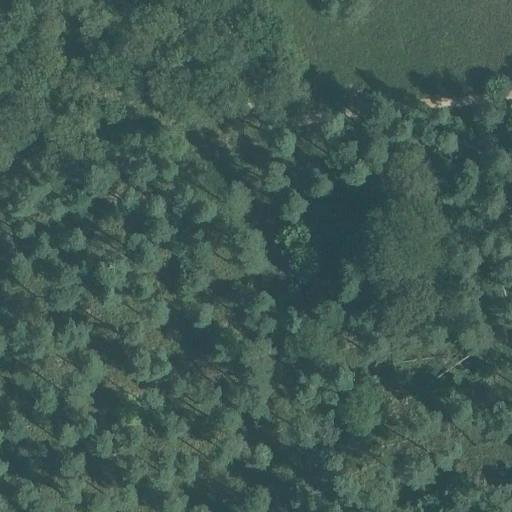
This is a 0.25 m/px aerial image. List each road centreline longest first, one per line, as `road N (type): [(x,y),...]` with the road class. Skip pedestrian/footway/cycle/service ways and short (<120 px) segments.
road 1 (track): [(511,100),(249,133),(0,182)]
road 2 (track): [(219,0),(279,286),(290,511)]
road 3 (track): [(511,424),(450,107)]
